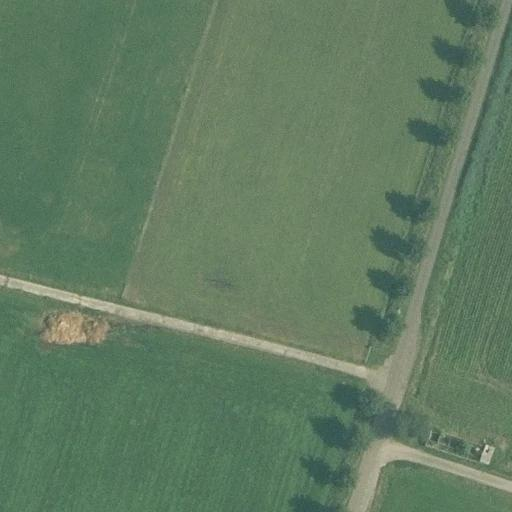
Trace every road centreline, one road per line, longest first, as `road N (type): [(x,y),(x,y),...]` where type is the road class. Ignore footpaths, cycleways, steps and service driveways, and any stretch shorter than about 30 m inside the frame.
road 1 (unclassified): [(351,511),(511,2)]
road 2 (track): [(391,379),(0,282)]
